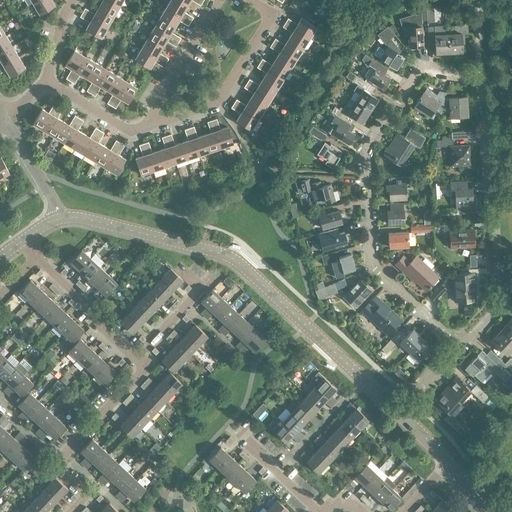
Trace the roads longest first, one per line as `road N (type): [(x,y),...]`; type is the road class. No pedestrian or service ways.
road 1 (tertiary): [(394,405),(237,258),(59,216)]
road 2 (residential): [(453,343),(366,260),(362,151),(420,69),(476,69)]
road 3 (residential): [(453,343),(496,298),(476,69)]
road 4 (residential): [(149,124),(215,100),(274,14),(249,0)]
road 5 (residential): [(136,358),(23,238)]
road 6 (residential): [(218,0),(149,124)]
road 7 (residential): [(61,457),(143,370),(136,358)]
